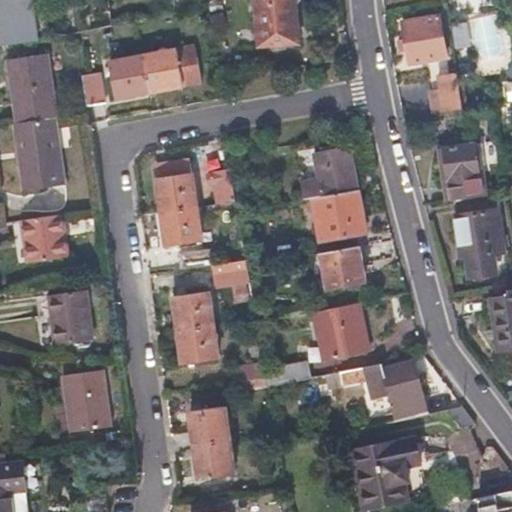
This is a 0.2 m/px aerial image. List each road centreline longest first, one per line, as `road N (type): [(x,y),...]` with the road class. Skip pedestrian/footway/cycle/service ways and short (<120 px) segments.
road 1 (residential): [(374,90),(104,142),(148,511)]
road 2 (residential): [(374,90),(435,347),(511,444)]
